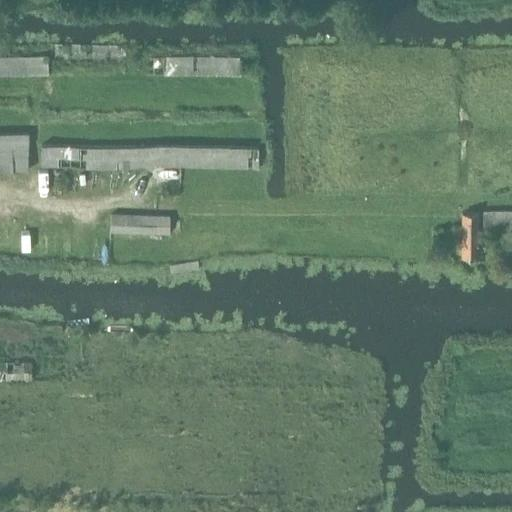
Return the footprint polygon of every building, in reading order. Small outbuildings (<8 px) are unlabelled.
[(0,72),(240,72),(240,55),(0,55),(0,72)] [(0,132),(0,170),(28,170),(28,133),(0,132)] [(41,166),(181,167),(258,167),(258,146),(41,145),(41,166)] [(511,227),(511,210),(483,209),(483,227),(511,227)] [(169,240),(170,217),(170,214),(110,212),(110,238),(169,240)] [(462,212),(461,218),(461,257),(478,257),(479,212),(462,212)] [(0,379),(32,380),(32,362),(0,361),(0,379)]
